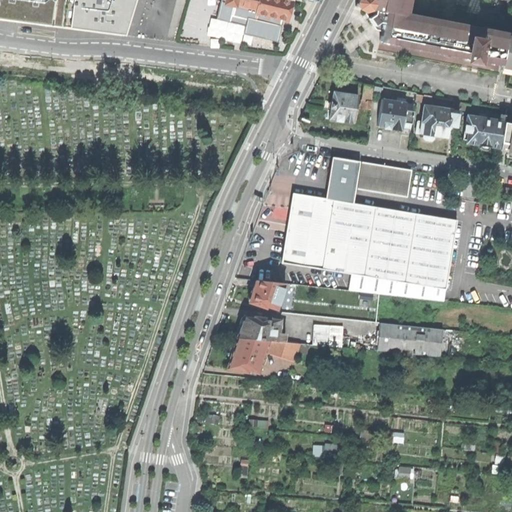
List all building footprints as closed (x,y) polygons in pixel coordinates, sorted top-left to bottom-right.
[(0,0),(0,19),(3,20),(7,20),(14,21),(22,22),(39,24),(50,26),(63,27),(65,28),(68,28),(95,32),(99,32),(123,35),(129,15),(132,6),(133,0),(0,0)] [(220,0),(220,2),(216,20),(245,26),(243,34),(278,42),(281,26),(280,25),(282,20),(288,21),(290,11),(293,1),(289,0),(220,0)] [(366,8),(387,12),(401,14),(407,15),(409,0),(359,0),(356,7),(366,8)] [(381,42),(395,45),(502,65),(507,37),(507,34),(407,15),(401,14),(387,12),(366,8),(375,23),(383,34),(381,42)] [(502,65),(502,67),(511,68),(511,37),(507,37),(502,65)] [(364,84),(362,101),(372,102),(374,86),(364,84)] [(331,114),(330,120),(336,121),(336,122),(343,123),(343,122),(354,123),(359,96),(334,92),(332,102),(331,102),(330,109),(331,109),(331,114)] [(397,129),(403,130),(403,129),(404,123),(412,124),(414,112),(406,111),(407,103),(406,103),(400,102),(396,102),(382,100),(378,127),(384,128),(384,129),(391,130),(391,129),(397,129)] [(372,102),(362,101),(361,109),(371,110),(372,102)] [(471,104),(461,103),(460,110),(469,111),(471,104)] [(418,121),(416,133),(423,134),(423,135),(434,137),(434,136),(441,137),(448,138),(449,126),(457,127),(459,111),(454,110),(424,106),(422,122),(418,121)] [(479,146),(481,146),(489,148),(490,148),(491,147),(500,149),(505,123),(505,122),(500,121),(467,116),(463,140),(467,140),(467,143),(473,144),(479,145),(479,146)] [(511,124),(505,123),(500,149),(508,151),(508,153),(511,154),(511,124)] [(332,157),(328,184),(355,189),(360,162),(332,157)] [(411,170),(362,162),(358,189),(407,197),(411,170)] [(328,184),(325,199),(353,203),(355,189),(328,184)] [(287,228),(281,263),(445,289),(457,220),(353,203),(325,199),(293,194),(287,228)] [(249,301),(249,302),(259,306),(265,308),(266,306),(277,309),(285,283),(256,280),(252,291),(251,291),(248,301),(249,301)] [(237,338),(269,340),(272,341),(285,342),(285,333),(279,333),(280,319),(271,319),(271,318),(261,317),(252,316),(252,317),(244,316),(243,317),(242,318),(241,319),(240,321),(240,322),(239,323),(240,325),(240,327),(237,338)] [(379,323),(377,350),(440,356),(442,329),(379,323)] [(312,344),(328,346),(329,326),(314,325),(312,344)] [(329,326),(328,346),(341,347),(343,327),(329,326)] [(262,359),(269,340),(237,338),(234,347),(233,346),(230,349),(227,356),(228,359),(229,360),(227,369),(247,372),(248,370),(258,373),(262,359)] [(285,342),(272,341),(268,353),(294,361),(300,344),(285,342)] [(344,389),(331,388),(330,395),(343,396),(344,389)] [(203,422),(218,424),(220,416),(204,414),(203,422)] [(258,420),(249,419),(249,420),(254,421),(254,427),(249,427),(249,428),(256,429),(256,428),(266,429),(268,429),(268,421),(258,420)] [(338,426),(325,425),(324,432),(338,433),(338,426)] [(372,431),(362,430),(361,439),(371,440),(372,431)] [(278,440),(288,442),(289,433),(278,432),(278,440)] [(338,445),(325,444),(325,446),(324,454),(337,454),(338,445)] [(325,446),(313,445),(312,456),(322,457),(324,457),(324,454),(325,446)] [(268,461),(277,461),(277,454),(269,453),(268,461)] [(248,460),(241,459),(240,466),(239,466),(238,477),(247,478),(248,460)] [(343,464),(331,463),(330,473),(342,475),(343,464)] [(410,478),(410,468),(399,467),(398,477),(410,478)]
